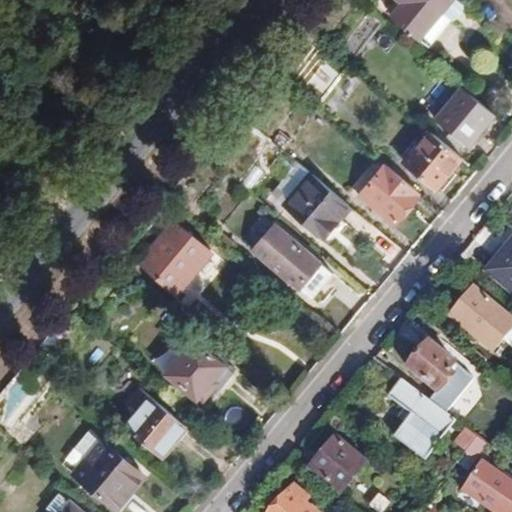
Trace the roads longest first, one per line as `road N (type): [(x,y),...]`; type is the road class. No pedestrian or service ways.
road 1 (residential): [(511,166),(218,511)]
road 2 (tertiary): [(0,311),(258,0)]
